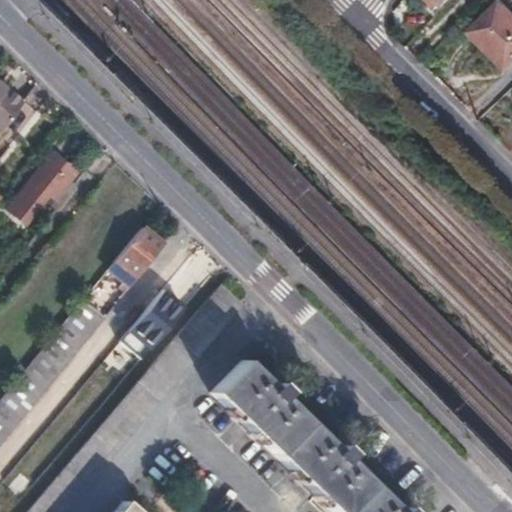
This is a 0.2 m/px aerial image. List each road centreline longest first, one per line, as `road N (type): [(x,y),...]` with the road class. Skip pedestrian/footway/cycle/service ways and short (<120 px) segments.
road 1 (residential): [(0,15),(496,511)]
road 2 (residential): [(511,181),(360,26)]
